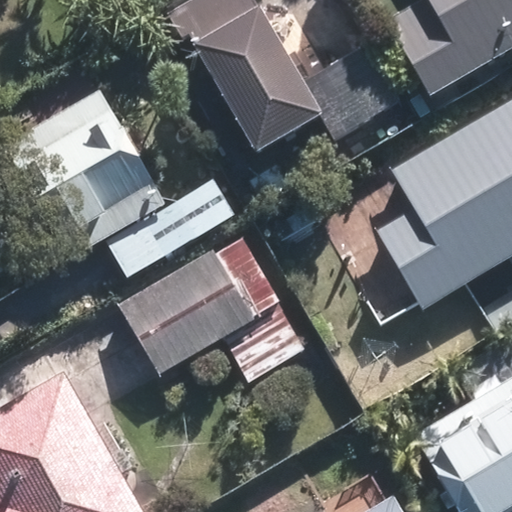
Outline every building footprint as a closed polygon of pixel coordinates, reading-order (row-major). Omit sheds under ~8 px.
[(298,0),(279,0),(171,57),(239,186),(362,121),(298,0)] [(511,0),(435,0),(436,1),(380,44),(430,109),(511,47),(511,0)] [(57,81),(0,119),(0,206),(44,270),(141,204),(57,81)] [(372,225),(419,308),(511,255),(511,104),(391,173),(409,204),(372,225)] [(206,251),(89,320),(130,389),(247,320),(206,251)] [(115,511),(34,380),(0,401),(0,511),(115,511)] [(511,381),(415,435),(457,511),(508,511),(511,510),(511,381)] [(375,511),(405,511),(398,500),(375,511)]
